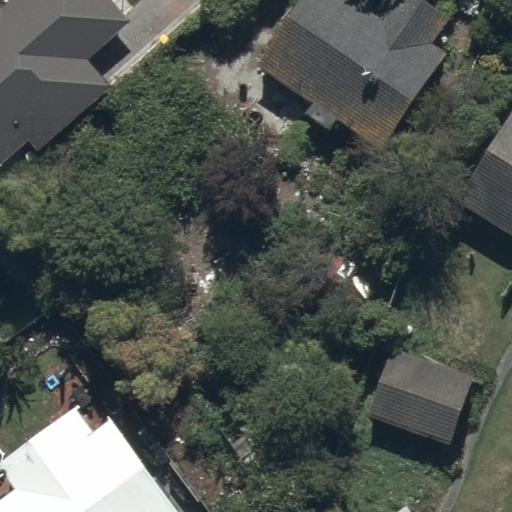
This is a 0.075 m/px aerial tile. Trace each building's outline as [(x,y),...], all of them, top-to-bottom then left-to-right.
[(160,0),(178,10),(183,0),(160,0)] [(358,0),(309,0),(262,72),(386,155),(449,59),(436,50),(451,27),(409,0),(394,0),(384,17),(358,0)] [(108,78),(117,61),(125,64),(137,39),(73,7),(51,50),(108,78)] [(511,118),(458,207),(511,240),(511,118)] [(397,351),(371,418),(453,448),(478,382),(397,351)] [(209,414),(248,468),(254,464),(259,471),(272,460),(267,454),(274,448),(235,395),(209,414)] [(24,497),(4,511),(174,511),(114,432),(104,440),(88,418),(8,477),(24,497)]
